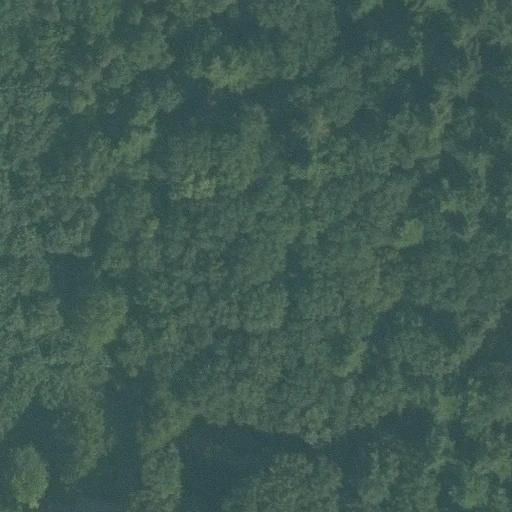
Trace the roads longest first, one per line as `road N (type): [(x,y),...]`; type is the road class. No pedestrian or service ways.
road 1 (unclassified): [(79,392),(350,511)]
road 2 (track): [(79,392),(0,246)]
road 3 (unclassified): [(142,511),(79,392)]
